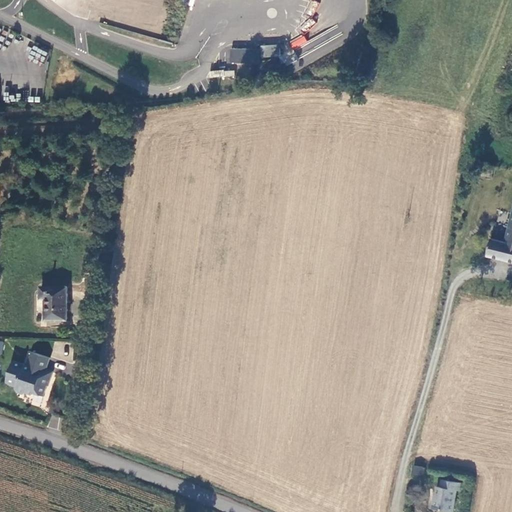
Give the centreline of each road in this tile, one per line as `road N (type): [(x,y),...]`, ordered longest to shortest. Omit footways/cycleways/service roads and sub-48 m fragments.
road 1 (track): [(395,511),(407,441),(454,286),(484,269),(511,275)]
road 2 (unclassified): [(242,511),(0,422)]
